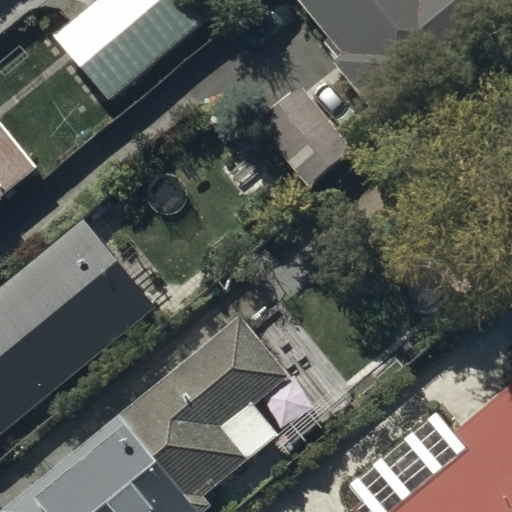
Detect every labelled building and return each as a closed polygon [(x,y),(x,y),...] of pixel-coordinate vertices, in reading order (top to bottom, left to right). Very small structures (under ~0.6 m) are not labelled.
[(179,0),(107,0),(54,43),(112,108),(203,27),(179,0)] [(511,0),(301,0),(296,5),(347,64),(336,74),(386,132),(511,23),(511,0)] [(302,91),(258,126),(311,192),(355,157),(302,91)] [(0,213),(2,212),(0,208),(0,206),(37,178),(5,137),(0,140),(0,213)] [(86,230),(0,300),(0,450),(159,319),(86,230)] [(240,327),(13,511),(207,511),(204,507),(277,446),(252,415),(288,386),(240,327)] [(360,511),(511,511),(511,394),(456,443),(437,421),(352,494),(360,504),(360,511)]
